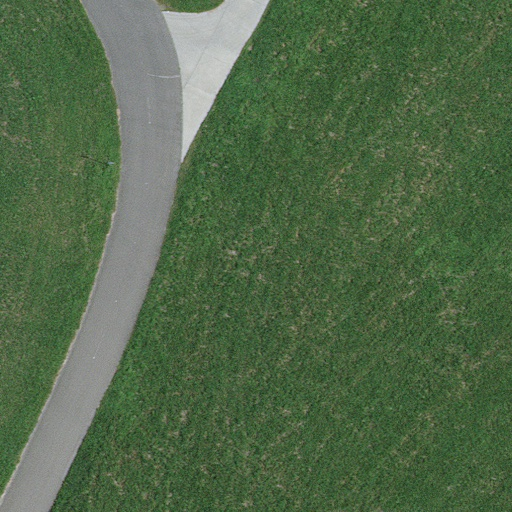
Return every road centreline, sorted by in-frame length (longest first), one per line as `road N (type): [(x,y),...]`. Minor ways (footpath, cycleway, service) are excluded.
road 1 (residential): [(120,0),(152,98),(140,191),(103,331),(21,511)]
road 2 (track): [(152,98),(234,24),(246,0)]
